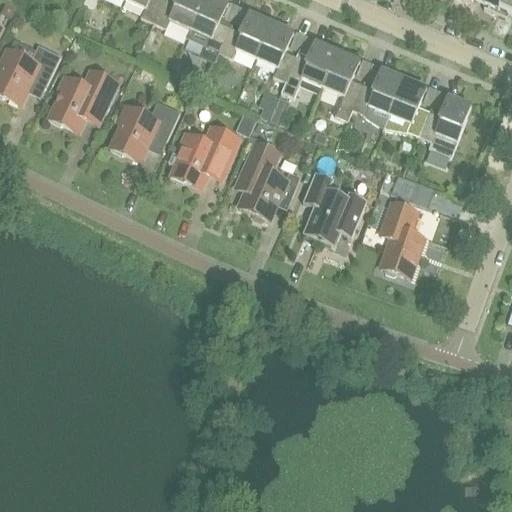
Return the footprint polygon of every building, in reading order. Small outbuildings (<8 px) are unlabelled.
[(98,2),(95,0),(86,0),(83,7),(90,11),(94,10),(98,2)] [(153,27),(165,2),(160,0),(126,0),(125,3),(145,13),(140,21),(153,27)] [(190,34),(205,0),(179,0),(176,7),(165,2),(153,27),(166,33),(170,24),(190,34)] [(206,51),(219,57),(231,32),(219,27),(227,9),(206,0),(205,0),(190,34),(186,43),(206,51)] [(497,19),(505,0),(480,0),(478,5),(485,9),(483,13),(497,19)] [(511,0),(505,0),(497,19),(510,25),(511,20),(511,0)] [(256,63),(271,29),(250,19),(242,37),(231,32),(219,57),(232,63),(236,54),(256,63)] [(286,86),(297,61),(285,56),(293,38),(271,29),(256,63),(276,72),(273,81),(286,86)] [(323,92),(337,57),(315,48),(311,58),(300,53),(297,61),(286,86),(281,97),(294,103),(302,83),(323,92)] [(31,65),(10,55),(7,53),(0,67),(0,72),(1,74),(0,75),(0,100),(3,102),(6,101),(21,109),(34,83),(47,89),(61,61),(38,50),(36,54),(31,65)] [(155,62),(141,56),(137,65),(150,71),(155,62)] [(348,126),(352,115),(363,89),(351,84),(359,67),(337,57),(323,92),(343,100),(335,120),(348,126)] [(172,81),(179,85),(182,77),(175,73),(172,81)] [(383,136),(404,85),(382,76),(374,94),(363,89),(352,115),(364,119),(383,132),(382,136),(383,136)] [(80,136),(85,125),(98,131),(119,88),(96,77),(89,93),(64,81),(57,97),(58,102),(48,124),(61,130),(64,129),(80,136)] [(217,87),(207,85),(204,94),(215,97),(217,87)] [(419,142),(430,116),(418,111),(425,94),(404,85),(383,136),(383,137),(384,133),(407,137),(419,142)] [(429,153),(451,162),(471,112),(448,103),(441,121),(430,116),(419,142),(431,147),(429,153)] [(150,121),(126,110),(118,126),(120,131),(110,153),(122,159),(125,158),(141,166),(154,139),(167,145),(180,117),(157,106),(150,121)] [(280,131),(283,122),(272,118),(269,126),(280,131)] [(180,159),(170,181),(183,187),(186,186),(202,193),(208,181),(221,187),(227,172),(240,144),(217,134),(210,130),(207,129),(201,145),(186,138),(178,154),(180,159)] [(315,144),(324,148),(327,141),(318,137),(315,144)] [(274,156),(256,148),(236,193),(250,199),(243,214),(253,218),(254,223),(261,226),(266,224),(269,225),(283,194),(293,199),(300,182),(289,177),(286,185),(266,176),(274,156)] [(407,183),(418,188),(423,177),(412,172),(407,183)] [(314,212),(303,240),(335,253),(340,239),(351,243),(367,206),(348,199),(347,203),(329,196),(333,186),(315,178),(303,208),(314,212)] [(418,188),(407,183),(398,180),(390,198),(411,206),(418,188)] [(392,208),(380,240),(391,244),(380,273),(384,274),(385,277),(394,281),(397,278),(410,283),(424,243),(410,238),(417,217),(392,208)]
